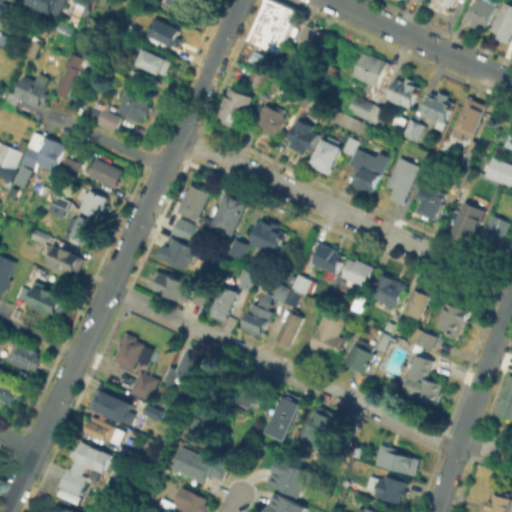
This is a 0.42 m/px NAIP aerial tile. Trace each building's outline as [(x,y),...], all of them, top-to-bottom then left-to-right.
[(0,0),(5,0),(5,1),(17,7),(10,22),(0,17),(0,0)] [(56,0),(50,13),(24,0),(56,0)] [(200,0),(196,10),(186,5),(185,7),(171,1),(169,5),(160,0),(200,0)] [(279,0),(303,12),(282,56),(249,39),(268,0),(279,0)] [(457,0),(451,14),(431,4),(432,0),(457,0)] [(498,0),(497,4),(487,26),(482,23),(480,27),(473,24),(475,19),(468,16),(476,0),(498,0)] [(502,5),(511,8),(511,34),(509,41),(497,36),(498,32),(492,28),(502,5)] [(182,37),(178,45),(174,44),(174,45),(148,33),(157,15),(182,27),(178,35),(182,37)] [(309,23),(315,25),(316,23),(326,27),(325,30),(328,31),(318,53),(299,44),(309,23)] [(103,40),(91,67),(84,64),(79,75),(86,78),(80,92),(72,88),(69,95),(57,90),(61,83),(59,82),(61,77),(64,78),(69,66),(66,65),(70,56),(73,58),(76,53),(81,56),(81,55),(84,56),(93,35),(103,40)] [(44,42),(37,56),(26,51),(34,37),(44,42)] [(174,58),(167,73),(131,57),(138,42),(174,58)] [(365,50),(373,54),(373,52),(391,60),(379,85),(375,83),(372,90),(366,87),(369,81),(354,74),(365,50)] [(340,66),(336,74),(329,71),(332,63),(340,66)] [(270,74),(264,90),(247,82),(254,67),(270,74)] [(46,91),(50,93),(47,101),(43,99),(40,105),(32,101),(26,113),(3,103),(9,89),(17,93),(26,73),(49,84),(46,91)] [(417,79),(416,83),(422,86),(413,107),(389,96),(392,90),(393,90),(399,76),(406,80),(408,75),(417,79)] [(255,96),(241,127),(218,116),(232,85),(255,96)] [(153,105),(148,117),(144,115),(142,121),(119,111),(124,100),(120,99),(126,86),(153,98),(150,103),(153,105)] [(317,95),(310,110),(296,103),(304,89),(317,95)] [(442,90),(451,94),(449,97),(456,100),(443,129),(436,125),(439,119),(423,112),(433,91),(440,94),(442,90)] [(376,102),(369,118),(349,109),(356,93),(376,102)] [(489,104),(476,135),(466,131),(463,138),(454,134),(457,127),(456,126),(469,95),(489,104)] [(98,100),(105,103),(107,100),(111,102),(109,106),(117,109),(115,112),(127,117),(121,131),(99,121),(99,120),(90,116),(98,100)] [(267,102),(275,106),(276,104),(285,108),(284,110),(285,111),(284,114),(287,115),(285,120),(280,132),(277,130),(275,133),(264,128),(266,124),(258,120),(267,102)] [(390,109),(383,125),(370,119),(377,103),(390,109)] [(408,117),(404,128),(393,123),(398,113),(408,117)] [(320,133),(313,148),(309,146),(306,152),(302,150),(303,148),(292,143),(293,139),(290,138),(299,117),(315,124),(313,129),(320,133)] [(426,124),(420,138),(405,131),(412,117),(426,124)] [(511,135),(507,133),(503,147),(511,149),(511,135)] [(329,134),(341,140),(340,143),(344,145),(332,173),(313,164),(326,137),(328,138),(329,134)] [(66,144),(54,170),(39,163),(37,168),(23,161),(31,143),(43,148),(49,135),(66,144)] [(358,145),(354,153),(344,149),(351,135),(361,139),(358,145)] [(480,141),(469,165),(462,161),(473,137),(480,141)] [(24,150),(19,162),(17,161),(14,166),(19,168),(13,181),(0,175),(0,145),(2,141),(24,150)] [(358,145),(380,155),(382,151),(391,155),(375,193),(357,185),(362,174),(359,173),(362,167),(351,162),(354,153),(358,145)] [(421,183),(411,204),(405,202),(392,196),(396,186),(389,183),(402,155),(422,164),(415,180),(421,183)] [(494,155),(511,161),(511,183),(487,174),(494,155)] [(67,157),(84,164),(78,177),(62,170),(67,157)] [(99,159),(126,172),(118,190),(91,177),(99,159)] [(195,183),(213,192),(200,220),(181,212),(195,183)] [(429,184),(447,191),(443,201),(445,201),(441,211),(439,211),(436,217),(432,216),(430,219),(425,216),(426,213),(419,210),(424,198),(418,195),(422,185),(427,187),(429,184)] [(93,191),(110,199),(107,205),(110,207),(106,214),(104,213),(102,218),(98,217),(98,218),(82,210),(85,203),(77,199),(80,192),(85,195),(86,192),(91,194),(93,191)] [(229,193),(250,204),(232,239),(218,232),(211,247),(196,240),(208,217),(216,221),(229,193)] [(51,212),(55,204),(56,204),(60,197),(72,203),(64,219),(51,212)] [(488,208),(472,242),(451,232),(466,198),(488,208)] [(511,221),(501,244),(482,235),(493,212),(511,221)] [(82,216),(97,223),(87,245),(83,243),(82,246),(72,242),(72,241),(67,238),(70,231),(75,233),(82,216)] [(193,240),(175,231),(183,216),(201,225),(193,240)] [(264,218),(289,229),(279,252),(254,240),(264,218)] [(38,229),(52,235),(47,245),(34,240),(38,229)] [(191,269),(164,256),(174,235),(201,248),(191,269)] [(240,236),(253,243),(245,259),(232,252),(240,236)] [(57,271),(45,265),(55,245),(87,260),(80,276),(60,266),(57,271)] [(324,245),(346,255),(336,275),(315,265),(324,245)] [(0,253),(19,262),(0,305),(0,253)] [(354,255),(376,265),(367,285),(363,284),(362,287),(349,281),(351,277),(345,274),(354,255)] [(230,322),(213,314),(230,280),(238,284),(246,268),(258,274),(240,313),(235,310),(230,322)] [(159,271),(193,285),(186,302),(152,288),(159,271)] [(288,273),(310,283),(303,298),(281,288),(288,273)] [(408,286),(398,308),(374,298),(384,275),(408,286)] [(55,315),(28,304),(36,284),(66,296),(65,297),(72,300),(62,326),(52,322),(55,315)] [(191,299),(198,285),(208,290),(202,304),(191,299)] [(432,293),(419,320),(406,313),(419,287),(432,293)] [(277,295),(271,309),(275,311),(262,339),(260,338),(244,331),(260,296),(265,298),(268,290),(277,295)] [(354,308),(360,295),(368,299),(361,312),(354,308)] [(452,301),(474,310),(462,339),(440,330),(452,301)] [(327,310),(347,319),(340,336),(349,340),(338,366),(330,363),(331,359),(310,350),(327,310)] [(307,318),(292,350),(278,344),(292,311),(307,318)] [(439,338),(433,350),(410,340),(415,328),(439,338)] [(360,340),(375,347),(383,330),(391,334),(384,350),(380,348),(368,373),(348,364),(360,340)] [(129,332),(140,337),(138,342),(155,349),(147,368),(137,363),(134,370),(116,362),(122,349),(119,348),(121,343),(124,344),(129,332)] [(39,358),(43,360),(38,372),(34,370),(33,372),(9,362),(17,343),(31,349),(41,353),(39,358)] [(175,370),(180,372),(190,350),(203,356),(192,382),(179,377),(175,386),(169,383),(175,370)] [(407,382),(419,354),(437,361),(432,373),(449,380),(438,407),(408,394),(412,384),(407,382)] [(0,401),(0,369),(17,376),(14,386),(23,389),(22,394),(26,396),(23,405),(19,403),(16,410),(7,406),(7,404),(0,401)] [(159,380),(150,400),(134,392),(143,373),(159,380)] [(511,375),(511,419),(498,415),(511,375)] [(234,404),(246,381),(271,394),(262,410),(253,405),(250,412),(234,404)] [(133,402),(129,410),(135,412),(130,423),(124,421),(124,420),(89,405),(98,386),(103,389),(103,388),(133,402)] [(288,442),(269,431),(287,394),(307,403),(288,442)] [(147,402),(162,409),(158,419),(142,411),(147,402)] [(205,403),(223,412),(209,440),(191,431),(205,403)] [(336,415),(322,446),(315,443),(312,447),(303,443),(319,407),(336,415)] [(97,415),(121,429),(112,445),(88,431),(97,415)] [(84,441),(112,456),(103,473),(91,468),(85,479),(89,481),(82,496),(61,486),(84,441)] [(378,466),(384,446),(399,450),(398,455),(422,462),(417,477),(378,466)] [(185,447),(231,468),(224,482),(210,475),(206,483),(175,469),(185,447)] [(301,499),(269,483),(282,457),(313,473),(301,499)] [(378,496),(383,479),(386,480),(387,476),(408,483),(406,489),(408,489),(406,497),(404,497),(402,504),(378,496)] [(184,488),(207,498),(205,503),(210,505),(207,511),(186,511),(179,509),(181,505),(178,504),(184,488)] [(309,508),(306,511),(266,511),(277,492),(309,508)] [(482,511),(485,502),(493,504),(497,493),(511,498),(511,508),(510,511),(482,511)] [(163,499),(177,505),(174,511),(166,511),(158,508),(163,499)] [(79,511),(55,503),(51,511),(79,511)]
